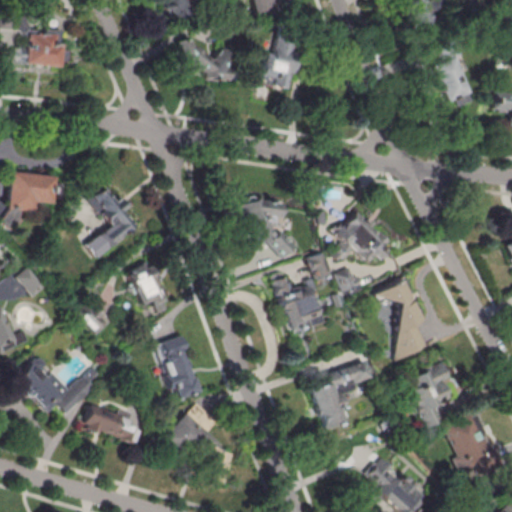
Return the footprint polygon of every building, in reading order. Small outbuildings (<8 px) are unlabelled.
[(160,0),(165,22),(191,16),(187,0),(160,0)] [(272,0),(247,0),(250,11),(274,6),(272,0)] [(409,32),(429,26),(421,0),(416,0),(401,4),(409,32)] [(14,63),(56,66),(59,31),(18,28),(14,63)] [(295,45),(267,39),(257,84),(285,91),(295,45)] [(177,47),(176,64),(189,65),(188,76),(223,78),(225,50),(177,47)] [(444,101),(467,92),(452,55),(429,64),(444,101)] [(511,92),(490,91),(488,109),(506,111),(504,124),(511,124),(511,92)] [(50,175),(5,171),(0,222),(0,223),(11,224),(12,209),(29,210),(30,202),(48,203),(50,175)] [(133,226),(104,185),(85,198),(105,226),(82,242),(92,255),(133,226)] [(248,245),(268,239),(272,256),(284,253),(274,218),(280,216),(274,197),(237,207),(248,245)] [(351,211),(329,235),(360,264),(374,250),(377,252),(385,244),(351,211)] [(511,269),(511,268),(511,234),(499,239),(511,269)] [(327,273),(317,251),(299,259),(310,282),(327,273)] [(330,277),(341,293),(355,282),(343,267),(330,277)] [(40,288),(25,269),(14,278),(28,297),(40,288)] [(393,358),(424,348),(401,280),(370,291),(393,358)] [(284,333),(319,322),(306,283),(271,295),(284,333)] [(74,315),(93,334),(104,323),(85,304),(74,315)] [(0,350),(14,344),(0,315),(0,350)] [(193,393),(178,335),(154,341),(169,399),(193,393)] [(421,426),(438,419),(431,404),(444,399),(436,380),(444,377),(437,360),(400,376),(421,426)] [(45,413),(52,406),(62,415),(88,388),(76,377),(65,388),(48,372),(43,377),(28,362),(10,379),(45,413)] [(318,428),(344,420),(335,392),(367,382),(361,363),(303,382),(318,428)] [(112,413),(85,404),(78,426),(129,443),(135,427),(125,424),(129,413),(114,408),(112,413)] [(163,432),(206,472),(225,452),(182,412),(163,432)] [(492,457),(474,412),(439,427),(457,471),(492,457)] [(357,477),(393,511),(405,511),(421,496),(378,455),(357,477)] [(492,511),(511,511),(511,508),(502,500),(492,511)]
